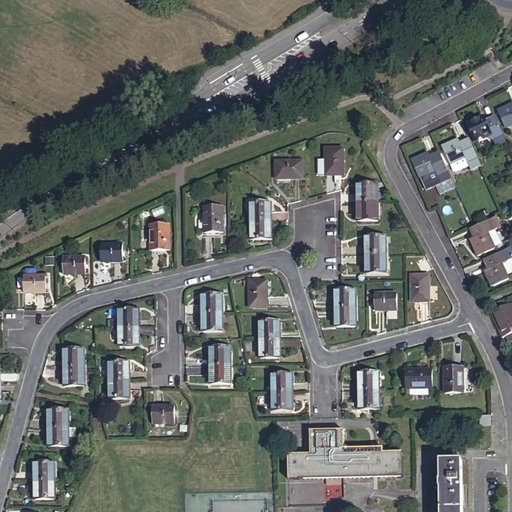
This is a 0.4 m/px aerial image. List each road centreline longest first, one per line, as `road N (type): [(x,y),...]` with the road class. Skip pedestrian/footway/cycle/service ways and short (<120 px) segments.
road 1 (tertiary): [(0,230),(403,0)]
road 2 (tertiary): [(363,0),(0,210)]
road 3 (residential): [(475,320),(389,153),(395,135),(511,70)]
road 4 (residential): [(173,280),(90,300),(55,320),(41,342),(7,464)]
road 5 (residential): [(475,320),(325,358)]
road 6 (residential): [(289,265),(268,258),(173,280)]
